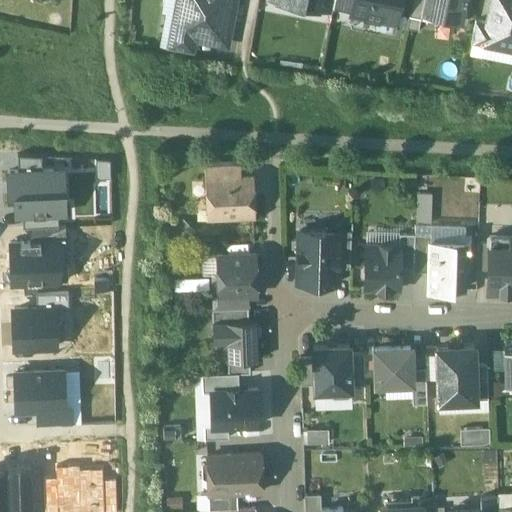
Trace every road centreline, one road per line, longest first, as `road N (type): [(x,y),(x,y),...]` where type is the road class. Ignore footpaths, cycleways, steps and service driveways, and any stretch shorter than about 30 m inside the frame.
road 1 (track): [(0,125),(511,154)]
road 2 (residential): [(511,319),(276,317)]
road 3 (residential): [(276,317),(289,511)]
road 4 (residential): [(276,317),(271,170)]
road 5 (residential): [(0,435),(132,429)]
